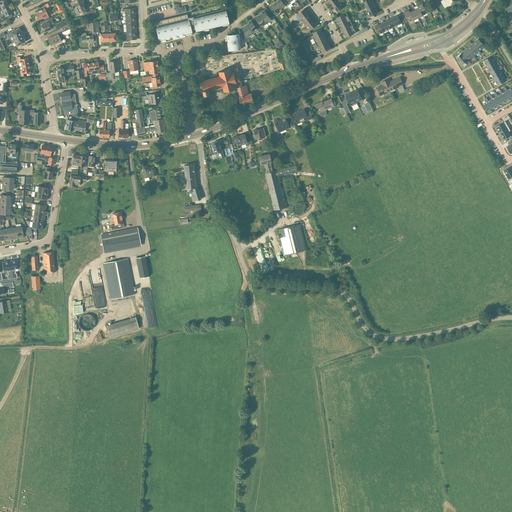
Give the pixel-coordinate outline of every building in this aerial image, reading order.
[(6,1),(5,0),(2,0),(1,1),(2,3),(0,4),(0,11),(3,10),(9,7),(6,1)] [(277,0),(275,2),(281,9),(285,5),(286,7),(289,5),(284,0),(277,0)] [(271,5),(269,7),(275,15),(278,13),(276,12),(281,9),(275,2),(271,5)] [(337,11),(344,6),(341,2),(334,7),(337,11)] [(76,7),(78,13),(82,11),(83,14),(88,12),(83,3),(76,7)] [(368,12),(376,8),(374,3),(366,7),(368,12)] [(423,5),(422,3),(417,5),(418,8),(419,7),(421,13),(422,13),(426,11),(426,12),(429,11),(426,4),(423,5)] [(178,4),(175,5),(177,14),(186,11),(185,6),(179,8),(178,4)] [(413,20),(418,18),(414,10),(415,9),(414,6),(412,7),(413,10),(410,12),(409,12),(412,18),(413,20)] [(0,19),(0,22),(11,17),(13,17),(11,13),(12,13),(9,7),(3,10),(2,11),(5,16),(0,19)] [(418,8),(415,9),(414,10),(418,18),(423,15),(422,13),(421,13),(419,7),(418,8)] [(48,16),(45,8),(35,12),(38,19),(44,16),(45,18),(48,16)] [(370,16),(378,12),(376,8),(368,12),(370,16)] [(135,16),(135,9),(122,9),(122,12),(125,12),(125,17),(135,16)] [(307,13),(304,9),(297,14),(300,18),(307,13)] [(228,23),(225,10),(193,18),(193,17),(188,18),(187,14),(153,22),(156,35),(157,35),(159,40),(191,32),(191,30),(195,29),(196,31),(228,23)] [(267,23),(271,20),(264,10),(259,14),(267,23)] [(405,22),(408,21),(408,20),(412,18),(409,12),(410,12),(409,10),(404,12),(405,14),(402,16),(405,22)] [(349,17),(346,12),(335,18),(338,23),(349,17)] [(310,17),(307,13),(300,18),(303,22),(310,17)] [(262,30),(264,29),(262,26),(267,23),(259,14),(255,17),(260,23),(258,25),(262,30)] [(397,25),(401,23),(398,15),(393,17),(397,25)] [(126,25),(136,24),(135,16),(125,17),(126,25)] [(313,21),(310,17),(303,22),(306,26),(313,21)] [(351,22),(349,17),(338,23),(340,28),(351,22)] [(392,28),(397,25),(393,17),(388,20),(392,28)] [(52,20),(41,25),(45,32),(52,29),(51,26),(55,24),(53,20),(52,20)] [(255,27),(251,20),(246,24),(253,33),(258,30),(259,32),(262,30),(258,25),(255,27)] [(388,30),(392,28),(388,20),(384,22),(388,30)] [(306,26),(309,31),(316,25),(313,21),(306,26)] [(353,27),(351,22),(340,28),(343,32),(353,27)] [(383,32),(388,30),(384,22),(379,24),(383,32)] [(126,32),(136,32),(136,24),(126,25),(126,32)] [(248,41),(251,39),(249,37),(253,33),(246,24),(242,27),(246,34),(244,35),(248,41)] [(378,34),(383,32),(379,24),(374,26),(378,34)] [(110,25),(107,25),(108,41),(115,40),(115,33),(111,33),(111,30),(110,25)] [(343,32),(345,37),(346,38),(351,36),(351,35),(356,32),(353,27),(343,32)] [(13,39),(23,34),(21,32),(20,32),(18,28),(7,34),(9,38),(11,36),(13,39)] [(324,33),(321,28),(310,33),(313,38),(324,33)] [(92,35),(86,35),(86,32),(81,33),(81,37),(82,37),(83,42),(90,41),(90,42),(93,42),(93,38),(93,35),(92,35)] [(127,40),(136,39),(136,32),(126,32),(127,40)] [(58,34),(48,39),(51,46),(61,41),(60,38),(64,37),(63,36),(62,33),(58,34)] [(313,38),(315,43),(326,38),(324,33),(313,38)] [(13,39),(11,40),(12,43),(14,42),(16,46),(25,42),(23,38),(24,37),(23,34),(13,39)] [(241,51),(239,34),(227,35),(229,50),(236,49),(236,52),(241,51)] [(239,36),(239,34),(241,51),(243,51),(244,51),(245,50),(246,50),(246,49),(247,49),(247,48),(248,47),(248,46),(248,45),(247,44),(247,43),(246,42),(248,41),(244,35),(242,37),(241,35),(239,36)] [(315,43),(318,48),(328,43),(326,38),(315,43)] [(478,38),(473,43),(479,51),(485,46),(486,48),(488,46),(486,44),(484,45),(478,38)] [(318,48),(320,53),(325,50),(326,51),(331,49),(331,48),(328,43),(318,48)] [(479,51),(473,43),(467,48),(474,56),(474,55),(478,52),(480,54),(481,53),(480,51),(479,51)] [(474,56),(467,48),(462,53),(468,60),(472,57),(474,59),(476,58),(474,56),(474,55),(474,56)] [(468,60),(462,53),(456,57),(462,65),(467,61),(469,64),(470,62),(468,60)] [(495,54),(483,60),(487,67),(495,62),(493,57),(495,55),(495,54)] [(29,65),(28,58),(21,59),(21,56),(17,57),(18,63),(21,62),(22,66),(29,65)] [(123,78),(131,77),(130,71),(138,70),(137,59),(128,60),(129,70),(123,71),(123,78)] [(149,73),(152,73),(157,72),(159,72),(157,60),(144,62),(145,71),(149,70),(149,73)] [(110,72),(106,72),(107,80),(111,79),(116,79),(115,72),(119,71),(117,61),(109,62),(110,72)] [(98,62),(91,63),(92,70),(92,72),(92,74),(99,73),(102,73),(102,71),(104,71),(103,65),(99,65),(98,62)] [(501,65),(498,66),(495,62),(487,67),(490,73),(499,68),(502,66),(501,65)] [(91,63),(84,64),(85,76),(89,75),(89,73),(92,72),(92,70),(91,63)] [(22,66),(22,70),(20,71),(21,76),(25,75),(24,73),(30,72),(29,65),(22,66)] [(74,71),(73,66),(63,67),(57,68),(59,81),(65,81),(64,72),(74,71)] [(499,68),(490,73),(494,79),(503,74),(500,70),(503,68),(502,67),(502,66),(499,68)] [(242,86),(237,67),(231,68),(230,68),(219,71),(220,76),(206,80),(205,77),(203,76),(202,77),(201,78),(205,94),(211,92),(211,91),(223,87),(225,91),(236,88),(238,87),(237,87),(242,86)] [(146,82),(146,84),(150,83),(150,87),(153,86),(153,87),(161,85),(159,76),(158,77),(157,72),(152,73),(153,77),(151,78),(151,76),(145,77),(146,82)] [(503,74),(494,79),(497,86),(509,79),(508,78),(505,79),(503,74)] [(382,85),(377,87),(380,95),(398,87),(400,91),(405,89),(402,84),(403,84),(400,77),(390,81),(389,79),(381,82),(382,85)] [(253,101),(251,93),(248,94),(246,85),(242,86),(237,87),(238,87),(240,96),(239,96),(241,104),(253,101)] [(38,97),(38,91),(36,91),(36,88),(31,89),(30,86),(24,87),(25,92),(26,92),(27,98),(38,97)] [(502,93),(506,101),(511,98),(506,90),(507,90),(505,87),(504,88),(505,91),(502,93)] [(357,89),(352,92),(357,103),(363,101),(362,99),(362,98),(361,95),(360,96),(357,89)] [(501,104),(506,101),(502,93),(501,90),(499,91),(501,94),(498,95),(497,96),(501,104)] [(69,92),(61,93),(62,100),(61,100),(62,102),(63,102),(63,103),(62,103),(63,110),(64,110),(64,115),(66,115),(72,114),(72,115),(78,114),(75,94),(70,94),(69,92)] [(352,92),(346,95),(347,99),(349,102),(351,106),(357,103),(352,92)] [(149,104),(159,102),(158,93),(147,95),(149,104)] [(492,98),(497,106),(501,104),(497,96),(498,95),(496,93),(494,93),(496,96),(493,98),(492,98)] [(487,101),(492,109),(497,106),(492,98),(493,98),(491,95),(490,96),(491,99),(488,101),(487,101)] [(326,110),(334,106),(331,98),(321,103),(320,102),(315,105),(319,113),(320,114),(321,115),(321,116),(322,116),(324,116),(325,116),(325,115),(326,114),(327,113),(327,112),(326,111),(326,110)] [(487,112),(492,109),(487,101),(488,101),(487,98),(485,99),(487,102),(483,104),(487,112)] [(345,100),(341,102),(346,113),(350,111),(345,100)] [(28,124),(28,115),(34,115),(33,124),(40,124),(41,113),(34,112),(34,113),(28,113),(29,110),(23,110),(23,105),(20,104),(19,123),(28,124)] [(161,118),(159,108),(150,110),(150,112),(148,112),(149,116),(148,116),(150,122),(147,123),(148,125),(149,132),(156,131),(156,132),(164,131),(162,118),(161,118)] [(144,126),(141,109),(137,109),(135,110),(137,119),(134,119),(135,122),(136,128),(137,135),(145,134),(145,133),(149,132),(148,125),(144,126)] [(297,114),(293,115),(293,116),(297,124),(308,119),(308,120),(313,118),(310,112),(306,113),(304,109),(299,111),(297,113),(297,114)] [(292,125),(288,116),(286,117),(285,117),(274,121),(279,132),(290,127),(290,126),(292,125)] [(67,120),(65,129),(74,131),(74,130),(84,132),(86,121),(78,120),(77,122),(75,122),(76,121),(71,120),(72,119),(69,119),(69,120),(67,120)] [(502,123),(495,127),(499,133),(509,127),(505,121),(504,122),(502,119),(500,120),(502,123)] [(125,129),(126,120),(121,120),(120,129),(119,129),(118,137),(119,137),(119,138),(123,138),(123,137),(128,137),(128,129),(125,129)] [(99,129),(99,137),(109,137),(110,131),(111,131),(111,122),(106,122),(103,122),(103,126),(103,129),(100,129),(99,129)] [(263,138),(263,137),(266,136),(264,127),(253,130),(255,139),(258,138),(259,139),(260,140),(261,140),(262,139),(263,138)] [(509,127),(499,133),(503,140),(509,136),(511,139),(511,138),(511,136),(511,135),(509,131),(511,130),(509,127)] [(244,134),(238,136),(241,145),(245,143),(246,146),(252,144),(250,138),(246,139),(245,135),(244,134)] [(234,143),(231,144),(233,150),(238,148),(238,146),(241,145),(238,136),(232,138),(234,143)] [(224,156),(222,151),(218,141),(211,143),(212,144),(209,145),(213,157),(214,159),(217,158),(220,157),(220,158),(224,156)] [(6,147),(6,152),(8,152),(11,152),(11,156),(17,157),(18,151),(15,150),(15,144),(8,144),(8,147),(6,147)] [(0,165),(0,168),(0,171),(16,173),(17,162),(5,162),(6,152),(6,147),(6,146),(0,145),(0,165)] [(37,157),(37,158),(44,159),(44,156),(43,156),(44,155),(48,155),(50,156),(52,147),(42,145),(41,151),(38,150),(37,154),(37,155),(37,157)] [(264,164),(267,173),(274,171),(271,162),(272,162),(270,153),(259,156),(261,164),(264,164)] [(86,156),(80,155),(73,154),(72,164),(78,165),(85,166),(87,166),(88,165),(87,165),(88,161),(85,161),(86,156)] [(105,160),(104,171),(108,171),(113,171),(116,171),(116,160),(105,160)] [(182,189),(194,188),(197,187),(194,164),(184,166),(185,176),(181,176),(182,189)] [(43,166),(43,170),(46,171),(45,178),(51,179),(52,171),(49,171),(50,167),(43,166)] [(143,171),(141,172),(142,174),(143,174),(144,178),(145,181),(149,180),(149,177),(156,175),(154,166),(147,168),(147,166),(142,167),(143,171)] [(298,171),(296,166),(277,171),(277,170),(274,171),(267,173),(266,173),(273,202),(272,202),(274,210),(286,207),(285,199),(284,200),(278,176),(298,171)] [(69,187),(69,188),(75,189),(76,185),(80,185),(80,183),(80,180),(87,181),(87,177),(81,176),(71,175),(69,187)] [(197,188),(194,188),(194,189),(193,189),(195,196),(191,197),(193,202),(201,199),(198,188),(197,188)] [(303,208),(303,206),(302,205),(302,204),(301,204),(300,203),(298,203),(297,203),(296,203),(294,204),(294,205),(293,206),(293,207),(293,208),(293,209),(293,210),(294,211),(296,212),(297,213),(299,213),(300,212),(301,212),(302,211),(302,210),(303,208)] [(115,224),(111,225),(111,230),(124,227),(123,223),(121,211),(113,213),(115,224)] [(300,224),(278,229),(285,255),(306,250),(300,224)] [(137,228),(101,235),(104,252),(141,245),(137,228)] [(45,272),(55,271),(54,252),(43,253),(45,272)] [(145,256),(136,258),(140,277),(149,276),(146,263),(145,256)] [(264,256),(258,258),(262,270),(268,268),(264,256)] [(110,299),(135,294),(128,258),(104,263),(110,299)] [(17,260),(10,261),(13,278),(13,281),(14,281),(18,280),(17,278),(17,275),(17,273),(16,273),(15,269),(18,268),(17,262),(17,260)] [(4,268),(1,269),(1,271),(4,270),(8,270),(8,274),(7,274),(8,277),(8,279),(13,278),(10,261),(3,262),(3,264),(4,268)] [(39,276),(31,277),(32,290),(40,289),(39,276)] [(0,294),(9,293),(8,287),(13,287),(13,282),(1,283),(1,286),(0,286),(0,294)] [(7,306),(10,306),(9,300),(0,301),(0,312),(8,311),(7,306)] [(110,337),(139,329),(135,317),(106,325),(110,337)]
